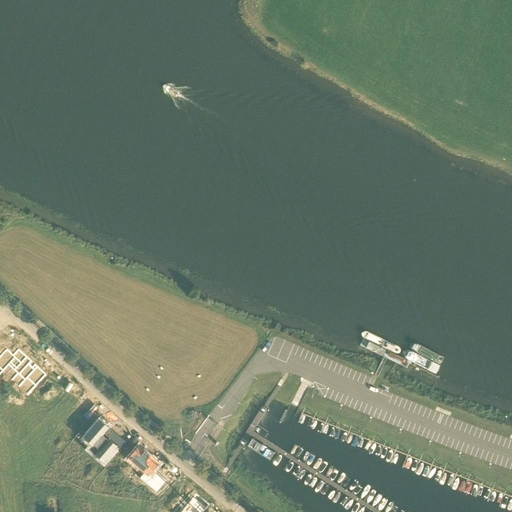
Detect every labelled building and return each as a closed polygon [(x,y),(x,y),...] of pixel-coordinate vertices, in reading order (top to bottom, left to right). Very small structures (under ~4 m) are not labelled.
[(6,354),(0,361),(0,373),(2,376),(8,370),(24,385),(26,383),(34,390),(44,379),(34,369),(32,372),(28,368),(30,365),(17,354),(12,360),(6,354)] [(285,412),(244,388),(219,420),(207,440),(252,468),(285,412)] [(101,420),(84,439),(93,447),(94,445),(99,450),(95,455),(104,463),(118,447),(109,439),(108,440),(103,436),(110,428),(101,420)] [(139,447),(128,460),(134,464),(144,473),(140,478),(141,479),(157,494),(168,481),(154,469),(156,468),(158,465),(159,464),(150,456),(151,456),(150,455),(150,456),(148,455),(149,454),(148,453),(148,454),(148,453),(147,453),(145,452),(146,451),(145,451),(144,451),(139,447)] [(193,497),(181,511),(203,511),(206,509),(193,497)]
